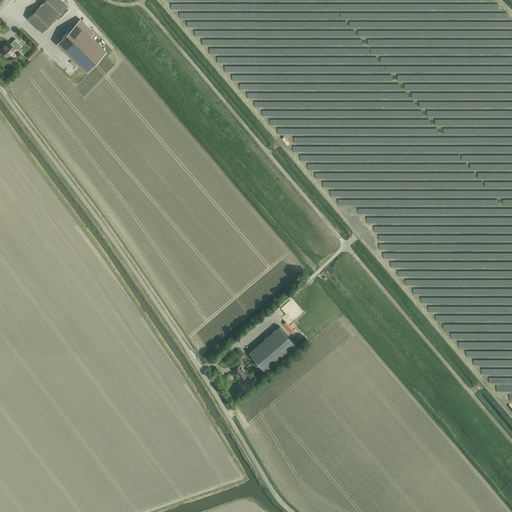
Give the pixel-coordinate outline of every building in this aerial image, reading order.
[(60,0),(44,0),(28,18),(42,32),(67,6),(60,0)] [(76,23),(57,42),(81,65),(85,70),(105,51),(97,44),(76,23)] [(4,47),(1,50),(4,53),(4,54),(4,55),(5,56),(6,56),(7,56),(7,57),(15,48),(17,50),(22,45),(15,39),(11,43),(9,42),(7,44),(6,43),(3,47),(4,47)] [(27,58),(30,60),(40,50),(37,47),(27,58)] [(249,352),(265,371),(296,345),(279,326),(249,352)] [(237,376),(241,379),(247,374),(241,366),(243,364),(240,360),(234,364),(237,367),(234,370),(238,375),(237,376)]
